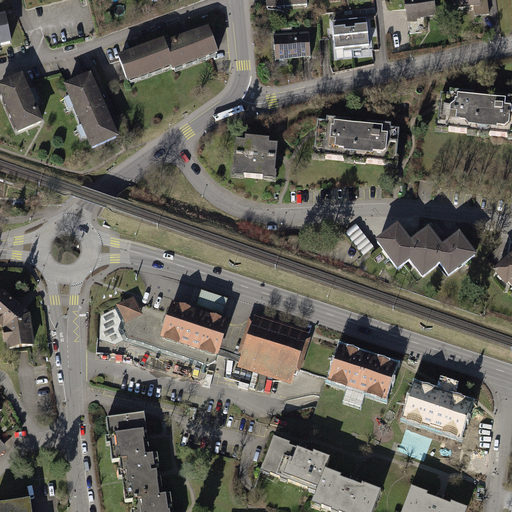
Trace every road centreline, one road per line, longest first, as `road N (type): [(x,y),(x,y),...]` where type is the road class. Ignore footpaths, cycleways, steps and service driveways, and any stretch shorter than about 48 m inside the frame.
road 1 (secondary): [(511,373),(138,253),(91,249)]
road 2 (residential): [(511,227),(394,209),(256,213),(205,188),(171,144)]
road 3 (residential): [(235,96),(273,101),(511,47)]
road 4 (residential): [(227,0),(86,50),(0,69)]
road 5 (residential): [(74,433),(65,275)]
road 6 (residential): [(73,225),(80,208),(171,144)]
